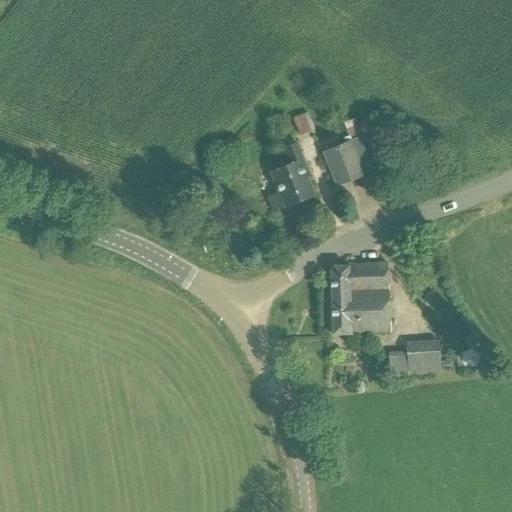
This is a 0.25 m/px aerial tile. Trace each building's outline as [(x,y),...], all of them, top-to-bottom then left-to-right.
[(300,136),(315,129),(307,111),(292,118),(300,136)] [(362,135),(355,118),(343,123),(351,140),(323,151),(337,186),(365,175),(379,169),(366,134),(362,135)] [(285,207),(314,196),(308,178),(311,177),(297,143),(280,149),(287,166),(271,172),(279,192),(268,197),(274,211),(285,207)] [(352,333),(390,332),(388,264),(348,265),(348,266),(334,267),(330,270),(331,292),(333,335),(352,334),(352,333)] [(390,377),(440,374),(439,341),(404,342),(405,352),(389,353),(390,377)]
